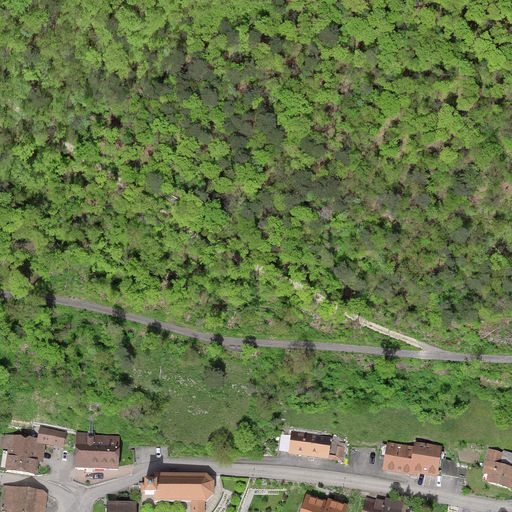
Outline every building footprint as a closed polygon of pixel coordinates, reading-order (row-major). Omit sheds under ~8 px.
[(42,453),(44,444),(62,448),(65,435),(39,430),(37,443),(2,436),(0,448),(0,449),(6,450),(5,454),(9,455),(6,473),(33,477),(36,452),(42,453)] [(75,451),(74,469),(117,471),(118,444),(94,443),(94,433),(87,433),(87,436),(76,435),(75,451)] [(311,438),(290,436),(288,454),(309,456),(310,456),(336,459),(338,444),(329,443),(329,441),(328,441),(327,442),(311,440),(311,438)] [(411,473),(434,477),(438,452),(415,448),(415,452),(388,448),(386,460),(384,471),(411,475),(411,473)] [(481,482),(508,490),(511,476),(511,470),(498,466),(501,455),(493,453),(493,452),(489,451),(485,465),(486,466),(481,482)] [(467,465),(443,461),(440,476),(464,480),(467,465)] [(213,496),(213,483),(205,476),(154,476),(154,483),(144,483),(144,496),(154,496),(154,503),(191,503),(190,511),(203,511),(204,503),(205,503),(213,496)] [(39,511),(42,493),(13,489),(13,491),(3,489),(0,511),(5,511),(39,511)] [(343,511),(345,508),(327,503),(327,505),(307,499),(302,511),(343,511)] [(400,511),(401,508),(365,499),(362,511),(400,511)]
